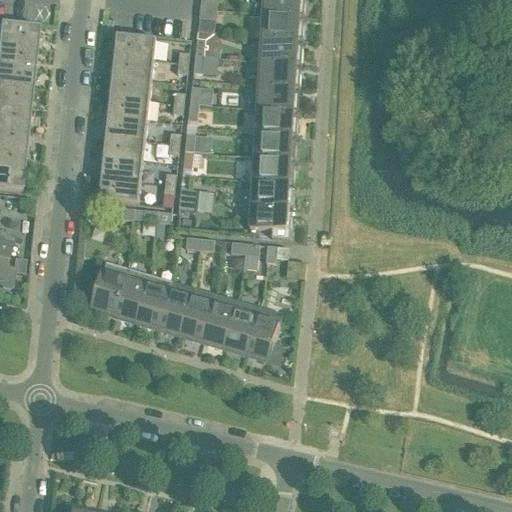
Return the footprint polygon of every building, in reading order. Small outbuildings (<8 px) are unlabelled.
[(265,3),(264,17),(300,19),(300,20),(305,20),(306,3),(301,3),(301,0),(262,0),(262,3),(265,3)] [(202,2),(201,12),(217,13),(218,4),(202,2)] [(217,13),(201,12),(200,21),(216,23),(217,13)] [(264,17),(262,41),(299,43),(299,44),(303,44),(304,27),(300,27),(300,20),(300,19),(264,17)] [(1,26),(0,31),(0,47),(38,51),(40,30),(1,26)] [(118,38),(115,60),(155,64),(157,43),(118,38)] [(262,41),(261,65),(297,67),(297,68),(302,68),(303,51),(298,51),(299,44),(299,43),(262,41)] [(197,47),(196,59),(205,60),(206,44),(197,43),(197,47)] [(0,47),(0,67),(36,71),(38,51),(0,47)] [(180,56),(179,66),(189,68),(190,57),(180,56)] [(205,60),(196,59),(194,76),(203,77),(205,60)] [(115,60),(113,80),(152,84),(155,64),(115,60)] [(261,65),(260,89),(296,91),(296,92),(301,92),(302,75),(297,75),(297,68),(297,67),(261,65)] [(189,68),(179,66),(178,77),(188,78),(189,68)] [(0,67),(0,88),(33,92),(36,71),(0,67)] [(113,80),(111,100),(150,104),(152,84),(113,80)] [(0,88),(0,108),(31,112),(33,92),(0,88)] [(260,89),(258,113),(294,115),(294,116),(299,116),(300,99),(295,99),(296,92),(296,91),(260,89)] [(192,90),(191,107),(200,108),(201,91),(192,90)] [(176,96),(175,107),(184,108),(186,97),(176,96)] [(111,100),(109,120),(148,125),(150,104),(111,100)] [(184,108),(175,107),(173,118),(183,119),(184,108)] [(200,108),(191,107),(189,124),(198,125),(200,108)] [(0,108),(0,129),(29,132),(31,112),(0,108)] [(258,113),(257,137),(293,139),(293,140),(298,140),(299,123),(294,123),(294,116),(294,115),(258,113)] [(109,120),(106,141),(146,145),(148,125),(109,120)] [(0,129),(0,149),(27,152),(29,132),(0,129)] [(171,137),(170,148),(180,149),(181,138),(171,137)] [(257,137),(255,161),(291,163),(291,164),(296,164),(297,147),(292,147),(293,140),(293,139),(257,137)] [(187,138),(185,155),(194,156),(196,139),(187,138)] [(106,141),(104,161),(144,165),(146,145),(106,141)] [(180,149),(170,148),(169,158),(179,159),(180,149)] [(0,170),(25,173),(27,152),(0,149),(0,170)] [(194,156),(185,155),(184,172),(193,172),(194,156)] [(104,161),(102,181),(142,186),(144,165),(104,161)] [(255,161),(254,185),(290,187),(290,188),(295,188),(296,171),(291,171),(291,164),(291,163),(255,161)] [(25,173),(0,170),(0,191),(22,194),(25,173)] [(167,177),(166,188),(176,189),(177,178),(167,177)] [(142,186),(102,181),(100,203),(139,207),(142,186)] [(254,185),(252,208),(289,211),(288,212),(293,212),(294,195),(290,195),(290,188),(290,187),(254,185)] [(176,189),(166,188),(165,199),(174,200),(176,189)] [(181,193),(180,202),(197,204),(198,194),(181,193)] [(197,204),(180,202),(179,212),(196,214),(197,204)] [(289,211),(252,208),(251,233),(273,235),(273,242),(273,244),(291,246),(293,219),(288,218),(288,212),(289,211)] [(135,213),(121,211),(120,222),(134,224),(135,213)] [(144,225),(158,226),(159,215),(145,214),(144,225)] [(159,215),(158,226),(166,227),(172,228),(173,217),(159,215)] [(166,227),(158,226),(157,240),(165,240),(166,227)] [(12,250),(14,241),(0,236),(0,286),(6,289),(6,288),(11,290),(12,281),(13,276),(13,273),(6,271),(6,268),(12,250)] [(186,252),(200,253),(201,242),(187,241),(186,252)] [(201,242),(200,253),(214,255),(215,244),(201,242)] [(231,257),(245,258),(246,247),(233,246),(231,257)] [(246,247),(245,258),(259,260),(260,249),(246,247)] [(278,250),(268,249),(267,266),(276,267),(277,262),(278,250)] [(277,262),(288,264),(290,252),(278,250),(277,262)] [(14,262),(13,273),(13,276),(24,277),(26,263),(14,262)] [(287,280),(304,282),(306,265),(288,264),(287,280)] [(110,316),(116,318),(129,274),(106,267),(97,297),(90,295),(90,303),(89,312),(109,318),(110,316)] [(122,322),(137,327),(151,280),(129,274),(116,318),(123,320),(122,322)] [(154,329),(160,331),(173,287),(151,280),(137,327),(153,331),(154,329)] [(166,335),(181,339),(194,293),(193,293),(191,302),(171,296),(173,287),(160,331),(167,333),(166,335)] [(198,342),(204,344),(216,300),(194,293),(181,339),(197,344),(198,342)] [(210,348),(225,352),(238,306),(216,300),(204,344),(210,345),(210,348)] [(241,355),(248,356),(260,312),(238,306),(225,352),(241,357),(241,355)] [(260,312),(248,356),(254,358),(253,360),(280,368),(281,359),(282,351),(274,349),(283,319),(260,312)]
